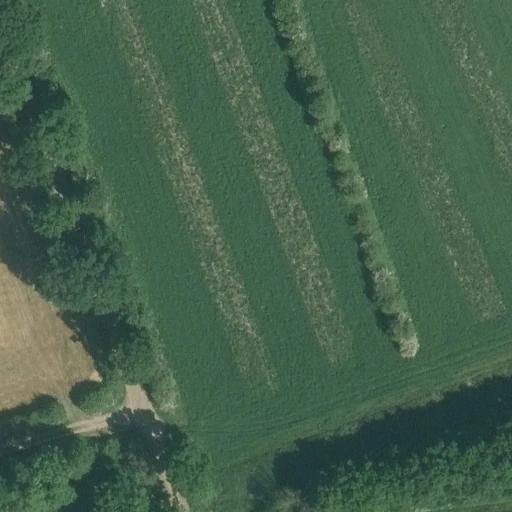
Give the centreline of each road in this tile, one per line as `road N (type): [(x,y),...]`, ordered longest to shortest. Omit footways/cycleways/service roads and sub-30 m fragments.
road 1 (track): [(180,511),(0,34)]
road 2 (track): [(0,451),(142,405)]
